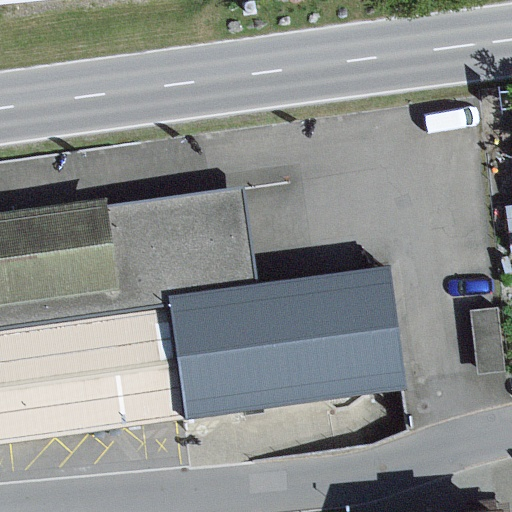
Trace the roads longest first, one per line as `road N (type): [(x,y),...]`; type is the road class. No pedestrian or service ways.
road 1 (unclassified): [(0,511),(326,484),(511,428)]
road 2 (tertiary): [(0,109),(511,42)]
